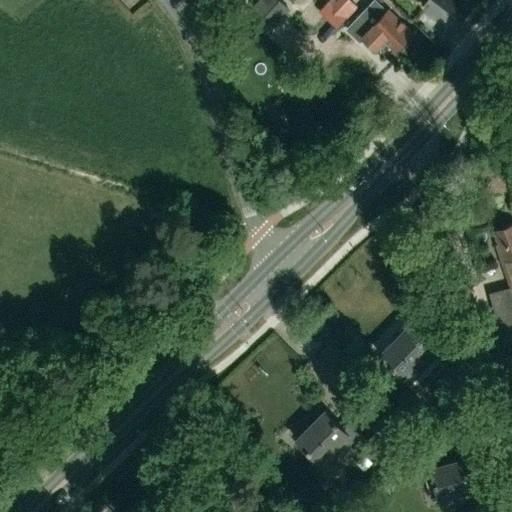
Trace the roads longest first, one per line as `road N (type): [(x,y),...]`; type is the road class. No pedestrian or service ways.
road 1 (secondary): [(34,511),(345,206),(511,27)]
road 2 (track): [(511,416),(453,219),(434,177),(404,146)]
